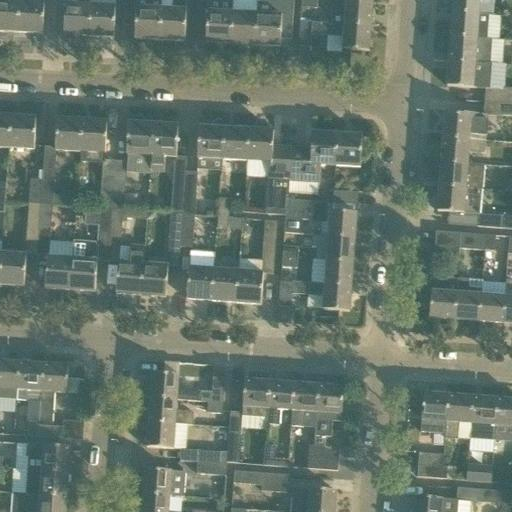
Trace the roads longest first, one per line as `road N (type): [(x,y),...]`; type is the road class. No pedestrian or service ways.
road 1 (residential): [(391,109),(0,83)]
road 2 (residential): [(376,363),(96,337)]
road 3 (residential): [(376,363),(391,109)]
road 4 (residential): [(89,511),(96,337)]
road 5 (residential): [(364,511),(376,363)]
road 6 (residential): [(511,373),(376,363)]
